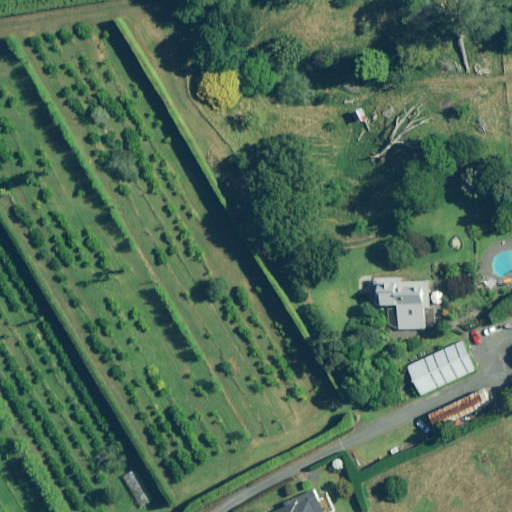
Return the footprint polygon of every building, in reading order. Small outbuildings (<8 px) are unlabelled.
[(242,160),(232,167),(238,175),(248,168),(242,160)] [(439,291),(438,291),(438,290),(438,280),(405,280),(405,276),(372,275),(372,286),(375,286),(375,300),(380,300),(380,306),(387,306),(387,323),(396,328),(425,329),(435,321),(435,307),(430,307),(430,306),(429,305),(430,296),(431,296),(431,297),(431,298),(432,299),(432,300),(433,301),(434,301),(434,302),(435,302),(436,302),(437,303),(438,302),(439,302),(440,302),(441,301),(442,300),(443,299),(443,298),(443,297),(443,296),(443,295),(443,294),(442,293),(442,292),(441,292),(440,291),(439,291)] [(464,342),(409,366),(421,395),(477,370),(464,342)] [(489,389),(431,415),(438,430),(496,404),(489,389)] [(136,469),(123,476),(140,508),(153,501),(136,469)] [(287,503),(289,507),(277,511),(325,511),(315,490),(287,503)]
